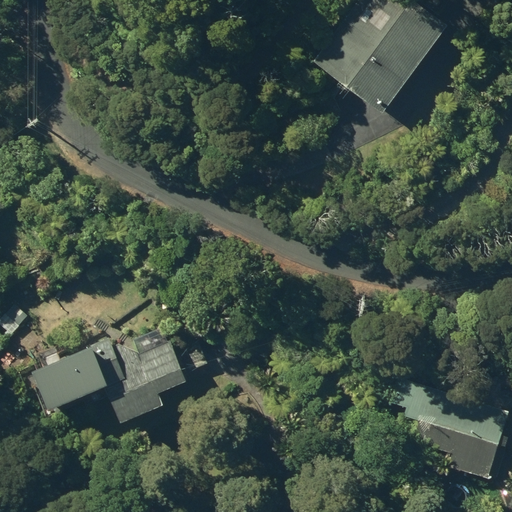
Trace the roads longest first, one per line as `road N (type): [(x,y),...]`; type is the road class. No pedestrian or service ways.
road 1 (residential): [(54,0),(76,90),(108,130),(264,242),(343,267),(446,277),(511,268)]
road 2 (track): [(0,451),(156,511)]
